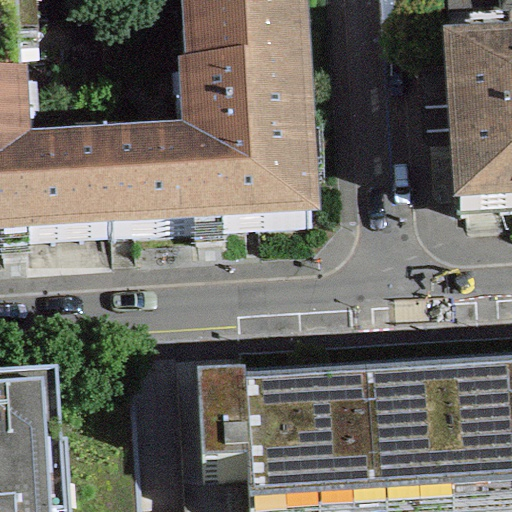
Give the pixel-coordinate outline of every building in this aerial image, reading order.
[(16,0),(0,0),(0,97),(19,97),(19,98),(22,97),(16,0)] [(198,85),(204,85),(302,79),(296,0),(189,0),(192,49),(196,48),(198,85)] [(511,0),(446,0),(448,25),(506,21),(506,23),(511,22),(511,0)] [(511,63),(451,68),(461,219),(511,215),(511,63)] [(106,161),(111,241),(311,228),(302,79),(204,85),(198,85),(187,86),(186,86),(191,155),(106,161)] [(0,97),(0,248),(111,241),(106,161),(22,166),(20,136),(22,135),(19,98),(19,97),(0,97)] [(511,378),(444,383),(377,387),(243,396),(200,398),(197,398),(203,484),(247,481),(249,508),(317,503),(317,511),(386,511),(386,499),(451,495),(452,511),(488,508),(487,493),(511,491),(511,378)] [(0,511),(138,511),(131,390),(131,389),(0,397),(0,511)]
